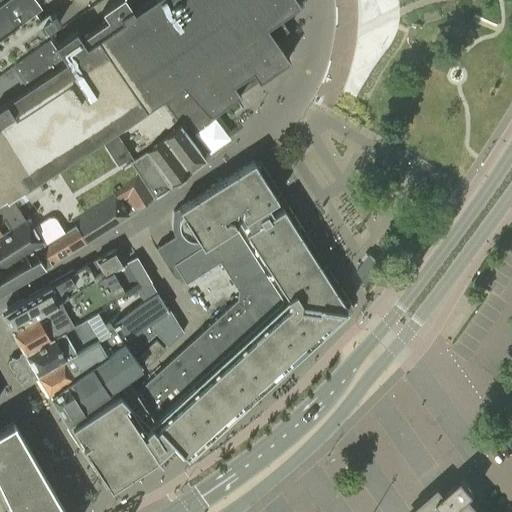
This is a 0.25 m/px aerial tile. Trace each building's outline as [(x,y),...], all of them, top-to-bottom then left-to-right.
[(69,55),(0,101),(0,200),(10,195),(12,199),(100,142),(162,102),(180,90),(204,116),(209,112),(231,97),(233,86),(231,82),(251,68),(253,72),(264,74),(278,64),(281,62),(283,52),(264,25),(289,8),(298,1),(296,0),(149,0),(133,11),(125,0),(117,0),(101,11),(107,19),(82,36),(87,42),(84,44),(75,30),(59,41),(69,55)] [(35,0),(4,0),(0,3),(0,34),(34,11),(40,7),(35,0)] [(34,11),(0,34),(0,69),(52,35),(48,30),(60,21),(54,14),(51,16),(48,12),(39,18),(34,11)] [(52,35),(0,69),(0,101),(69,55),(59,41),(53,34),(52,35)] [(162,102),(180,125),(183,129),(187,125),(208,153),(224,142),(225,132),(214,117),(209,112),(204,116),(180,90),(162,102)] [(162,102),(100,142),(116,168),(129,160),(146,148),(165,136),(180,125),(162,102)] [(183,129),(180,125),(165,136),(188,170),(189,169),(189,168),(204,157),(199,151),(199,150),(183,129)] [(188,170),(165,136),(146,148),(169,185),(188,170)] [(100,142),(12,199),(23,217),(24,216),(41,243),(72,224),(67,217),(112,189),(137,173),(129,160),(116,168),(100,142)] [(169,185),(146,148),(129,160),(137,173),(152,196),(169,185)] [(135,391),(129,382),(67,421),(109,485),(142,463),(152,452),(159,459),(174,443),(186,456),(347,308),(252,160),(245,165),(178,207),(172,211),(171,222),(171,224),(171,226),(171,228),(172,230),(173,233),(174,235),(164,241),(155,247),(172,274),(172,275),(173,275),(174,276),(175,276),(176,277),(178,277),(179,276),(180,276),(181,275),(185,282),(219,260),(237,289),(236,297),(211,321),(194,337),(135,391)] [(137,173),(112,189),(128,212),(135,208),(152,196),(137,173)] [(128,212),(112,189),(67,217),(72,224),(83,241),(128,212)] [(0,231),(23,217),(12,199),(10,195),(0,200),(0,231)] [(24,216),(23,217),(0,231),(0,291),(34,271),(24,253),(41,243),(24,216)] [(72,224),(41,243),(24,253),(34,271),(43,265),(83,241),(72,224)] [(87,263),(48,285),(58,302),(112,269),(123,262),(118,254),(114,247),(95,259),(97,262),(89,267),(87,263)] [(379,264),(377,262),(369,256),(355,274),(365,282),(379,264)] [(123,262),(112,269),(126,293),(148,281),(133,257),(126,261),(123,262)] [(112,269),(58,302),(70,324),(99,308),(126,293),(112,269)] [(148,281),(126,293),(99,308),(111,328),(159,296),(153,288),(151,286),(148,281)] [(58,302),(48,285),(1,311),(11,329),(58,302)] [(159,296),(111,328),(96,337),(108,357),(126,345),(171,313),(169,309),(168,309),(159,296)] [(58,302),(11,329),(24,350),(70,324),(58,302)] [(99,308),(70,324),(24,350),(37,373),(62,357),(96,337),(111,328),(99,308)] [(171,313),(126,345),(132,354),(155,333),(167,345),(183,331),(171,313)] [(96,337),(62,357),(75,377),(108,357),(96,337)] [(137,355),(146,364),(164,348),(155,338),(137,355)] [(126,345),(108,357),(75,377),(50,393),(67,421),(129,382),(129,381),(142,368),(140,366),(140,365),(132,354),(126,345)] [(62,357),(37,373),(50,393),(75,377),(62,357)] [(12,420),(0,426),(0,511),(65,511),(24,439),(12,420)] [(462,477),(444,493),(439,487),(411,511),(482,511),(469,497),(474,491),(462,477)]
